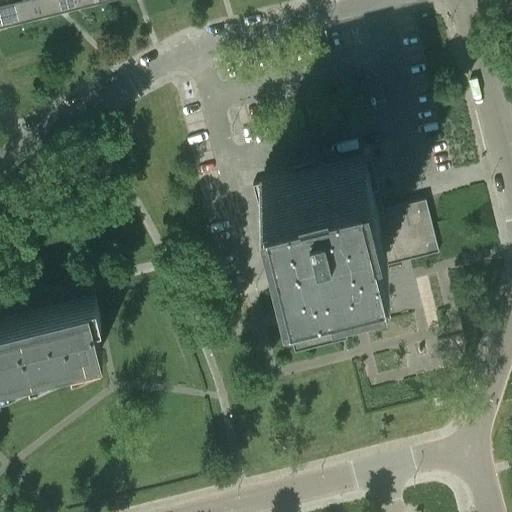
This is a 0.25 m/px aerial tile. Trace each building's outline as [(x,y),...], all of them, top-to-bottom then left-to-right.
[(0,0),(0,16),(19,12),(15,0),(0,0)] [(36,0),(15,0),(19,12),(38,7),(36,0)] [(438,249),(425,196),(371,209),(359,158),(370,155),(369,153),(252,183),(252,185),(263,182),(285,273),(328,264),(406,244),(409,256),(438,249)] [(346,336),(331,276),(328,264),(285,273),(275,275),(293,350),(346,336)] [(0,372),(101,348),(92,314),(87,294),(0,315),(0,372)] [(460,334),(406,343),(409,366),(392,369),(393,375),(465,362),(460,334)]
